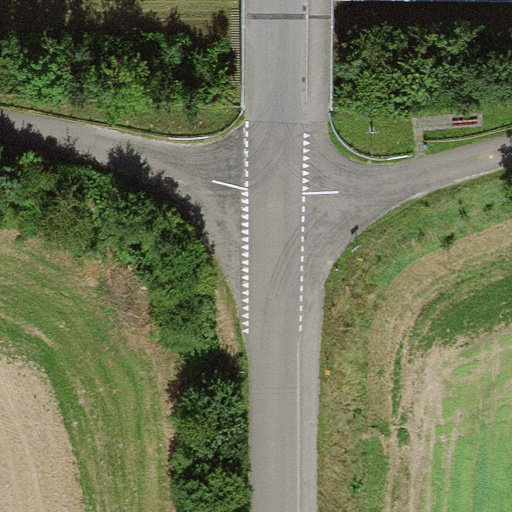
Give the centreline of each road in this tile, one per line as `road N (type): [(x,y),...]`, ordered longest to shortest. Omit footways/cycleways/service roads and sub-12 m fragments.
road 1 (unclassified): [(276,193),(276,511)]
road 2 (unclassified): [(0,138),(276,193)]
road 3 (unclassified): [(276,193),(374,186),(511,150)]
road 4 (unclassified): [(280,15),(276,193)]
